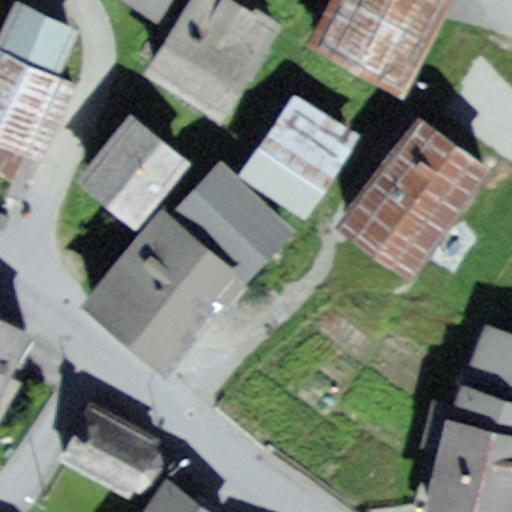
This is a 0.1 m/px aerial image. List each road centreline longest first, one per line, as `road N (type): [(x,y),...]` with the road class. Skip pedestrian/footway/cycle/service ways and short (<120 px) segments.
road 1 (residential): [(8,283),(284,511)]
road 2 (residential): [(79,0),(94,23),(97,72),(8,283)]
